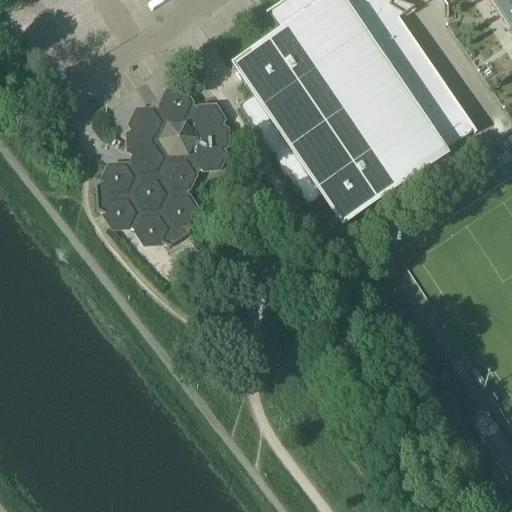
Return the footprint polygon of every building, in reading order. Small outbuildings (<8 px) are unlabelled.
[(287,0),(266,15),(267,16),(268,15),(281,36),(232,69),(252,99),(238,109),(307,210),(320,200),(341,230),(445,159),(442,155),(473,134),(473,135),(474,134),(442,87),(444,85),(438,77),(436,78),(398,21),(413,11),(413,9),(403,16),(388,7),(389,5),(390,3),(391,1),(391,0),(287,0)] [(511,0),(488,0),(511,35),(511,0)] [(137,234),(137,236),(146,249),(162,249),(162,247),(171,251),(191,238),(190,229),(191,229),(198,214),(189,201),(187,201),(186,193),(188,193),(195,177),(194,176),(201,171),(202,172),(218,172),(225,158),(221,151),(227,147),(226,131),(219,128),(222,121),(214,108),(198,109),(197,110),(190,107),(190,105),(182,92),(166,93),(160,106),(152,112),(136,113),(129,127),(133,133),(128,137),(132,155),(135,156),(132,163),(133,164),(126,169),(125,167),(110,168),(102,184),(103,185),(95,191),(97,215),(106,218),(105,219),(114,232),(130,232),(130,231),(137,234)] [(511,160),(507,153),(491,164),(495,170),(511,160)] [(484,154),(477,159),(488,175),(494,171),(484,154)] [(511,489),(511,455),(483,412),(468,423),(511,489)]
